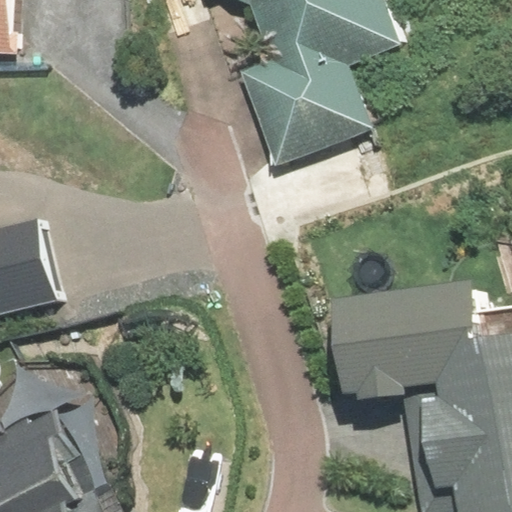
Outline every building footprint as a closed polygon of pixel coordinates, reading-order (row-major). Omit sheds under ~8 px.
[(0,0),(0,61),(36,64),(40,0),(0,0)] [(255,75),(286,165),(389,131),(367,68),(430,47),(414,0),(264,0),(287,64),(255,75)] [(0,318),(72,300),(51,220),(0,233),(0,318)] [(498,285),(354,303),(367,405),(420,399),(436,511),(511,511),(511,340),(505,342),(498,285)] [(0,441),(0,511),(137,511),(77,401),(0,441)]
